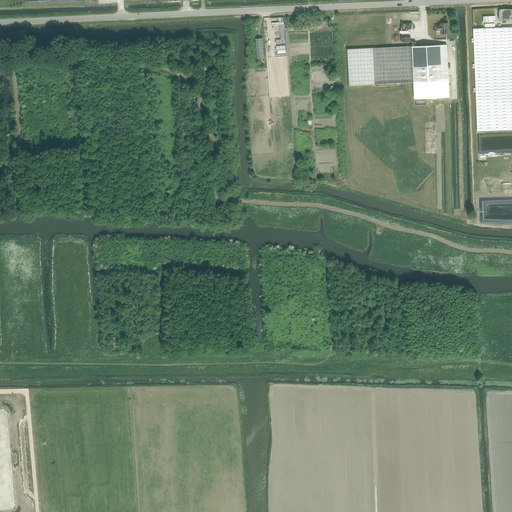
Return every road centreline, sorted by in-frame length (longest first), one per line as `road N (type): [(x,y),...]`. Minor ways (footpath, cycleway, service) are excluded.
road 1 (unclassified): [(0,23),(475,0)]
road 2 (track): [(332,366),(0,363)]
road 3 (track): [(469,368),(332,366)]
